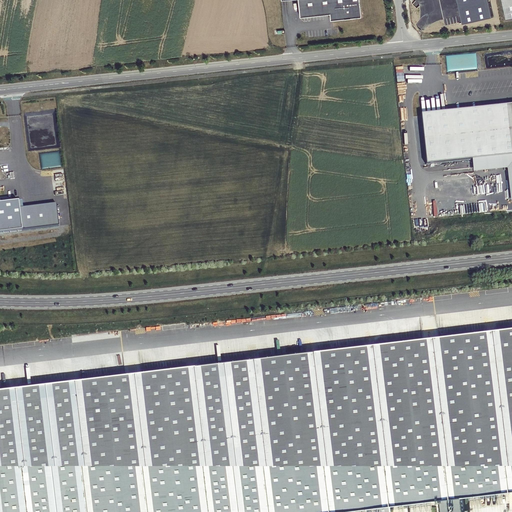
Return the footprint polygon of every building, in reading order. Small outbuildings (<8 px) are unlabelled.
[(330,19),(361,15),(359,0),(297,0),(300,16),(329,12),(330,19)] [(493,17),(489,0),(459,0),(465,23),(493,17)] [(511,0),(502,0),(507,19),(511,17),(511,0)] [(511,156),(511,104),(421,115),(426,165),(511,156)] [(0,233),(59,226),(56,204),(19,208),(18,201),(0,203),(0,233)] [(511,332),(0,393),(0,511),(333,511),(376,507),(376,511),(390,511),(390,505),(440,500),(440,511),(462,511),(461,493),(511,488),(511,332)]
